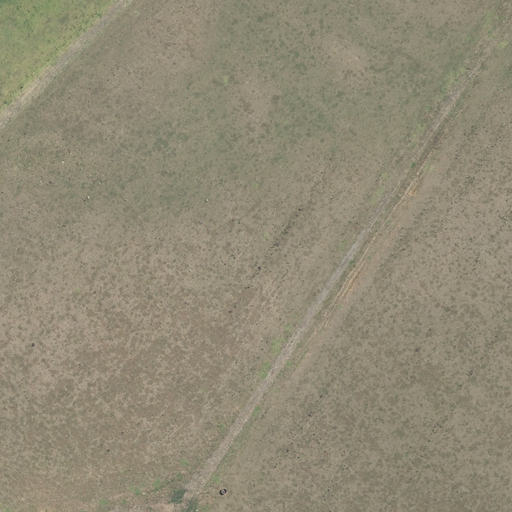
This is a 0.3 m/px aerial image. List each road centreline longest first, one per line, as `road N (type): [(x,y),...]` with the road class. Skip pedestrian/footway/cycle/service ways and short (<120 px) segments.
road 1 (track): [(511,7),(196,484),(138,511)]
road 2 (track): [(0,123),(129,0)]
